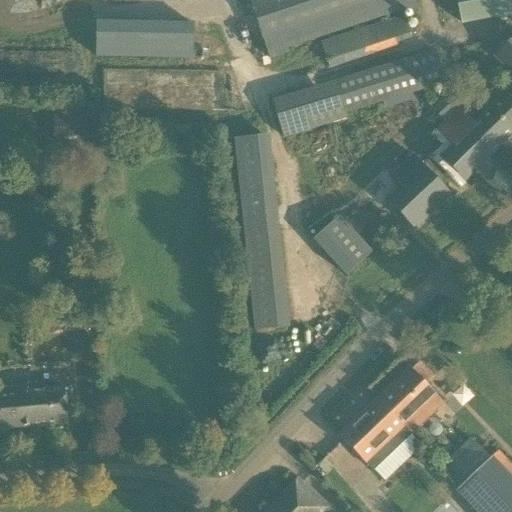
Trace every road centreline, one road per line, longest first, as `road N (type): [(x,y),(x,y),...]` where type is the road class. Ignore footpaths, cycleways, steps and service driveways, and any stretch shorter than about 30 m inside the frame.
road 1 (unclassified): [(247,481),(511,242)]
road 2 (unclassified): [(247,481),(146,463),(0,473)]
